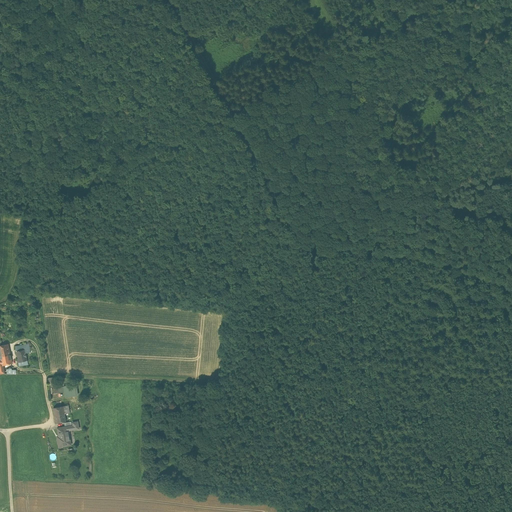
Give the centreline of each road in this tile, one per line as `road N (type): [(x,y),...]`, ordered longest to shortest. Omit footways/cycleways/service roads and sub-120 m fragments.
road 1 (track): [(511,286),(447,262),(301,240),(174,0)]
road 2 (track): [(6,429),(52,423),(44,376),(219,384),(225,315),(334,249)]
road 3 (track): [(25,223),(434,0)]
road 4 (track): [(9,479),(148,484)]
